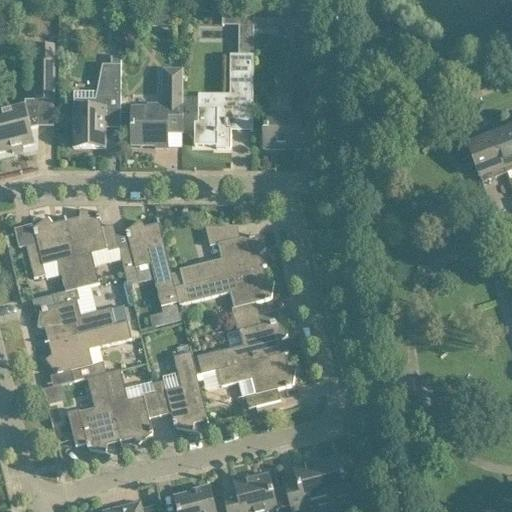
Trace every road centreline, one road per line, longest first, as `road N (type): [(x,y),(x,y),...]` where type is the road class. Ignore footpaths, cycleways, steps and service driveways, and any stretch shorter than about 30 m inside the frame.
road 1 (residential): [(32,497),(321,426),(329,417),(332,390),(288,181)]
road 2 (residential): [(0,192),(40,182),(288,181)]
